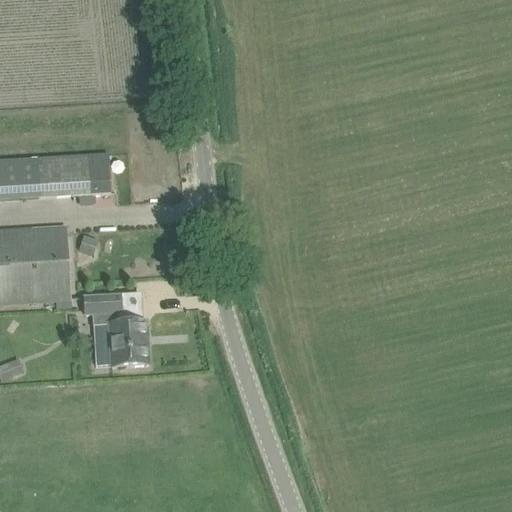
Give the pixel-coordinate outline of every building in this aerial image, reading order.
[(0,203),(89,198),(87,158),(0,162),(0,203)] [(66,231),(0,235),(0,305),(70,301),(66,231)] [(95,243),(86,240),(83,239),(79,249),(82,250),(91,253),(93,254),(97,244),(95,243)] [(83,300),(85,320),(92,320),(92,327),(106,326),(109,370),(148,368),(147,347),(144,348),(143,324),(119,326),(118,316),(121,315),(120,298),(83,300)] [(19,360),(0,368),(0,376),(3,383),(25,373),(19,360)]
